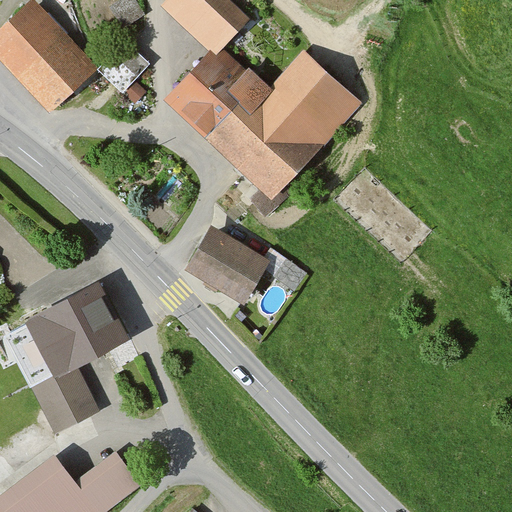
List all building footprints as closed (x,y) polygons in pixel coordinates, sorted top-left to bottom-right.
[(247,20),(224,0),(165,0),(157,9),(206,54),(159,104),(268,204),(361,103),(304,50),(266,91),(220,49),(247,20)] [(92,67),(32,2),(0,31),(0,63),(45,111),(92,67)] [(100,68),(125,92),(151,64),(126,41),(100,68)] [(183,271),(243,306),(268,263),(208,228),(183,271)] [(127,346),(95,283),(20,321),(30,342),(9,352),(52,436),(100,412),(79,370),(127,346)] [(70,483),(50,456),(0,493),(0,511),(106,511),(139,488),(112,451),(70,483)]
